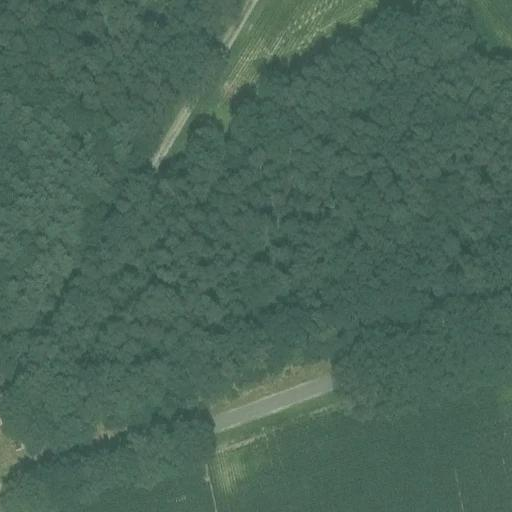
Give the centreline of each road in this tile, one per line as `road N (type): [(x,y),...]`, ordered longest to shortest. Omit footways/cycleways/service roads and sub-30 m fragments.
road 1 (residential): [(0,496),(511,317)]
road 2 (residential): [(0,423),(253,0)]
